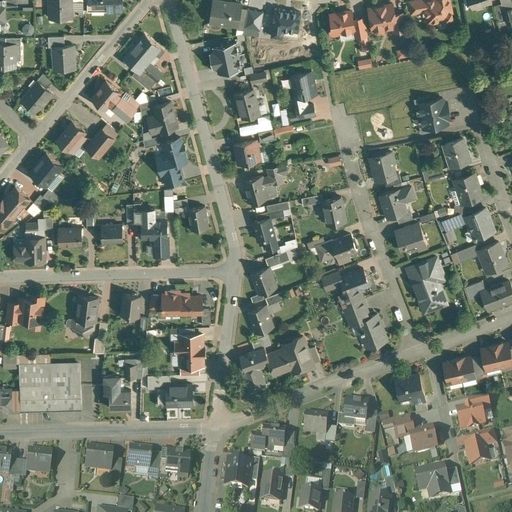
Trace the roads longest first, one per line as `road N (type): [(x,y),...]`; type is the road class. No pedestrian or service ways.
road 1 (residential): [(234,272),(167,0)]
road 2 (residential): [(0,279),(234,272)]
road 3 (residential): [(418,353),(341,132)]
road 4 (residential): [(418,353),(215,426)]
road 5 (residential): [(0,434),(215,426)]
road 6 (residential): [(150,0),(35,139)]
road 7 (residential): [(215,426),(234,272)]
road 8 (residential): [(511,226),(469,92)]
